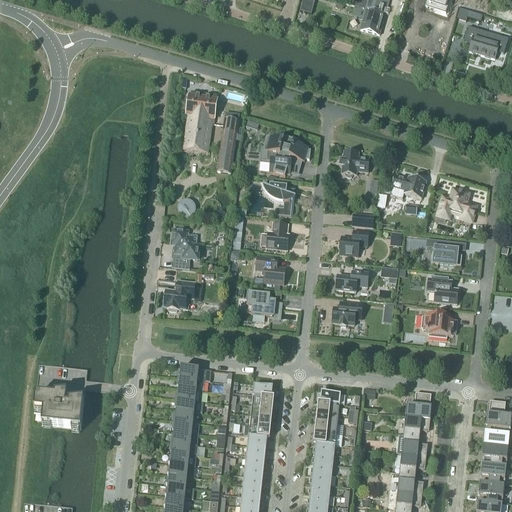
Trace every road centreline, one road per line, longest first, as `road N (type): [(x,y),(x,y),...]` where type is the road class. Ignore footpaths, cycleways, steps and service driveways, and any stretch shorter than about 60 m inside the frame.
road 1 (unclassified): [(511,166),(113,42),(85,40),(56,51)]
road 2 (unclassified): [(511,100),(191,0)]
road 3 (residential): [(299,371),(326,140)]
road 4 (residential): [(469,389),(495,191)]
road 5 (residential): [(469,389),(299,371)]
road 6 (residential): [(299,371),(139,352)]
road 7 (tertiary): [(56,51),(54,113),(0,196)]
road 8 (residential): [(119,511),(139,352)]
road 9 (residential): [(139,352),(154,204)]
road 10 (residential): [(283,511),(299,371)]
road 11 (residential): [(454,511),(469,389)]
